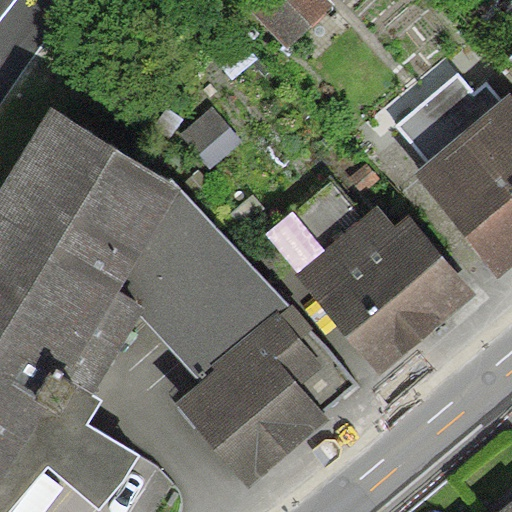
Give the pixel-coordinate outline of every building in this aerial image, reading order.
[(296,45),(340,0),(266,0),(259,8),(296,45)] [(511,110),(507,104),(409,186),(497,290),(511,276),(511,110)] [(247,500),(358,396),(182,192),(42,124),(0,194),(0,511),(25,511),(49,481),(97,511),(104,511),(138,464),(89,439),(109,408),(72,392),(120,313),(196,389),(176,416),(247,500)] [(337,179),(306,204),(334,237),(364,212),(337,179)] [(378,219),(298,284),(384,389),(481,310),(414,228),(397,241),(378,219)] [(511,511),(511,503),(501,511),(511,511)]
